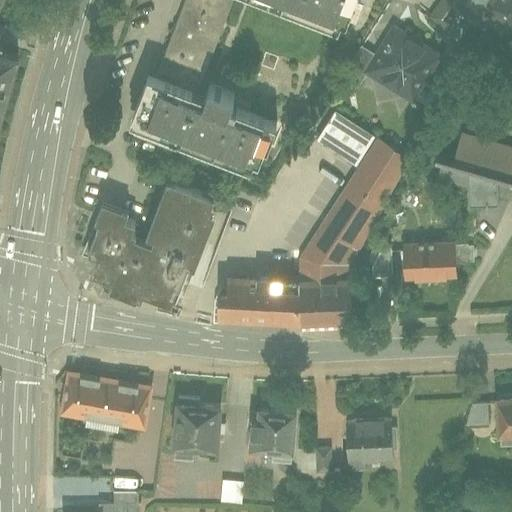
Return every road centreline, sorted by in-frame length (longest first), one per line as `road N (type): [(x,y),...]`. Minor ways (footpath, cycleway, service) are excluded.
road 1 (residential): [(20,305),(73,324),(241,348),(511,348)]
road 2 (tertiary): [(20,305),(53,126),(87,0)]
road 3 (tertiary): [(13,511),(20,305)]
